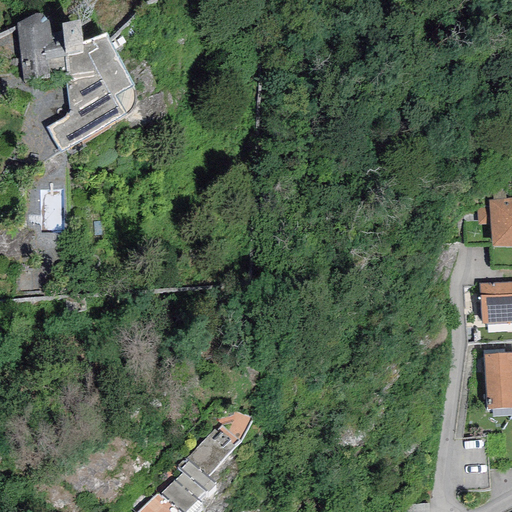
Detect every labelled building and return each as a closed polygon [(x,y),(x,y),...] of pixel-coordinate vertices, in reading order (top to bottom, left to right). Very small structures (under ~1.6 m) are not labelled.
[(35,20),(19,27),(23,83),(65,78),(69,107),(68,111),(68,114),(65,118),(47,129),(60,155),(125,118),(129,115),(132,111),(134,107),(135,102),(135,95),(133,88),(107,42),(106,40),(80,49),(79,31),(63,33),(63,36),(49,38),(48,27),(46,24),(42,20),(38,19),(35,20)] [(511,199),(489,202),(489,209),(490,225),(492,251),(511,249),(511,199)] [(490,225),(489,209),(477,209),(478,226),(490,225)] [(511,282),(478,285),(481,326),(511,324),(511,282)] [(511,356),(484,358),(487,412),(511,410),(511,356)] [(231,452),(215,435),(180,470),(183,474),(160,497),(157,495),(140,511),(191,511),(215,488),(205,479),(231,452)]
